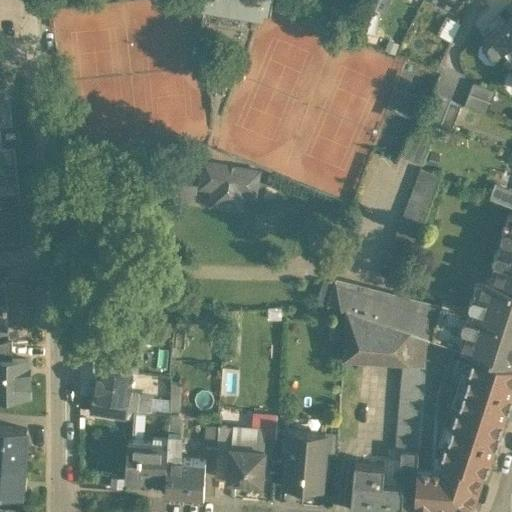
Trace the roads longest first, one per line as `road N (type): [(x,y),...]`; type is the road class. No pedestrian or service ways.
road 1 (residential): [(64,511),(60,375),(45,257)]
road 2 (residential): [(45,257),(33,49)]
